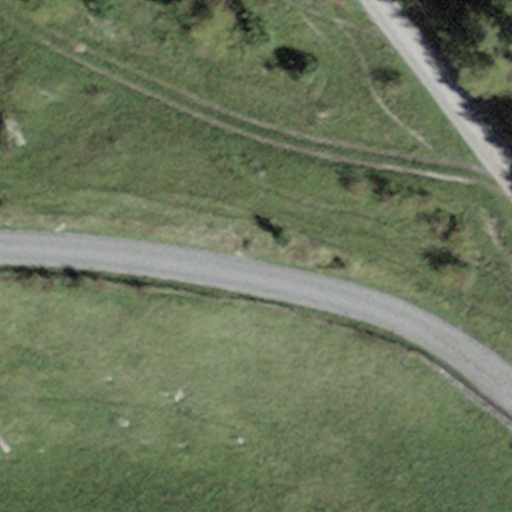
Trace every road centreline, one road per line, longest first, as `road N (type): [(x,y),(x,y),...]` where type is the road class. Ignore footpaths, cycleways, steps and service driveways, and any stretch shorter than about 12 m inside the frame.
road 1 (track): [(511,181),(256,125),(61,43),(0,0)]
road 2 (track): [(511,390),(446,342),(346,301),(197,267),(0,248)]
road 3 (track): [(419,52),(511,172)]
